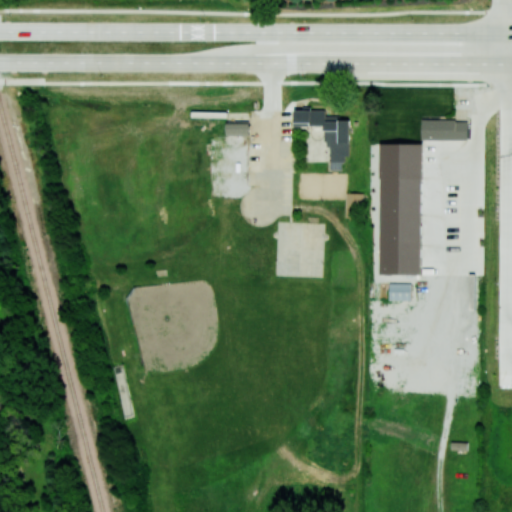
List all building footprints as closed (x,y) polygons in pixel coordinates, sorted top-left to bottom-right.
[(294,126),(326,126),(326,146),(330,146),(331,169),(342,169),(342,158),(350,158),(349,119),(339,119),(339,115),(326,115),(326,108),(294,108),(294,126)] [(468,139),(468,119),(422,119),(422,139),(468,139)] [(227,135),(250,134),(249,120),(226,121),(227,135)] [(380,274),(421,274),(422,143),(381,143),(380,274)] [(363,193),(346,192),(345,217),(362,217),(363,193)] [(390,299),(411,299),(411,283),(390,282),(390,299)]
